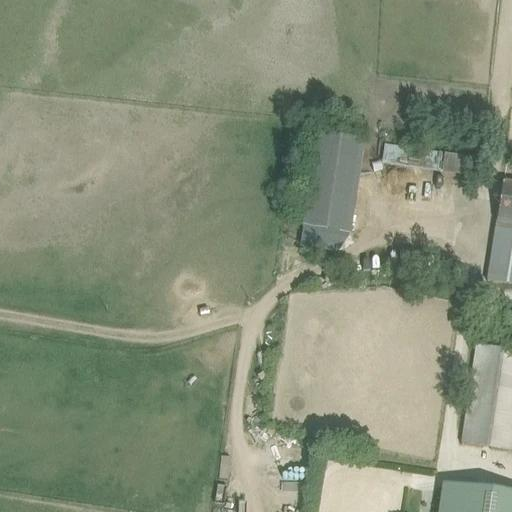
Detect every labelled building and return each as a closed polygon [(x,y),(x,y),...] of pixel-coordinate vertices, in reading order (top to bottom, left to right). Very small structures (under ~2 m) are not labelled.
[(364,143),(317,136),(302,230),(350,238),(364,143)] [(385,146),(384,166),(423,168),(424,148),(385,146)] [(445,172),(461,176),(466,157),(449,153),(445,172)] [(511,185),(502,185),(496,224),(511,226),(511,185)] [(511,226),(496,224),(487,283),(511,287),(511,226)] [(464,289),(383,271),(379,287),(460,305),(464,289)] [(511,448),(511,352),(476,347),(461,446),(511,453),(511,448)] [(270,450),(269,468),(316,469),(317,452),(270,450)] [(511,511),(511,497),(442,487),(438,511),(511,511)]
